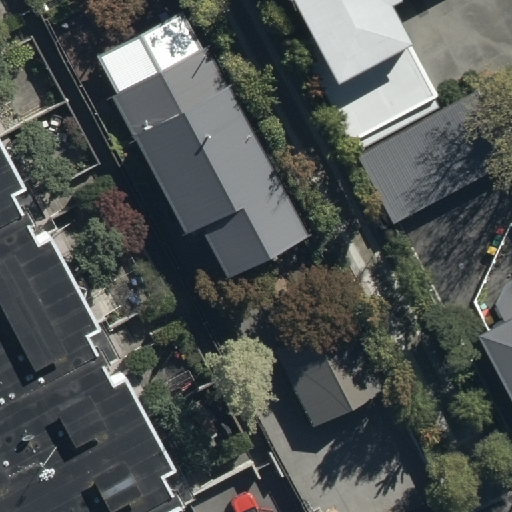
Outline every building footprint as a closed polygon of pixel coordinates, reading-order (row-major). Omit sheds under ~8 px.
[(10,0),(0,0),(0,32),(22,21),(10,0)] [(283,0),(332,92),(323,96),(391,229),(492,177),(410,9),(427,0),(283,0)] [(203,46),(185,11),(100,56),(121,94),(114,98),(186,232),(198,226),(229,283),(315,236),(211,42),(203,46)] [(0,511),(137,511),(165,497),(150,470),(163,463),(113,370),(102,376),(76,327),(89,320),(38,227),(25,234),(1,190),(13,184),(0,160),(0,511)] [(344,308),(273,345),(317,428),(388,391),(344,308)] [(511,313),(475,333),(511,404),(511,313)]
